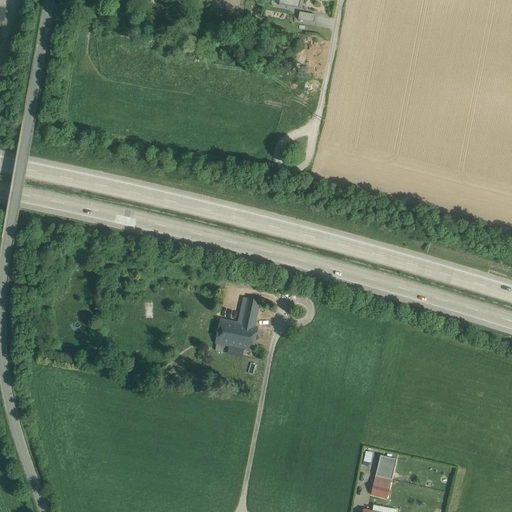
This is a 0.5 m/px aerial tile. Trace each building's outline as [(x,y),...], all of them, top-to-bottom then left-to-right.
[(279,0),(278,5),(300,9),(301,0),(279,0)] [(248,275),(226,270),(224,279),(240,283),(246,285),(248,275)] [(246,314),(241,314),(239,325),(222,321),(217,343),(224,344),(252,350),(257,328),(253,327),(258,302),(249,300),(246,314)] [(224,344),(217,343),(216,351),(222,352),(224,344)] [(363,465),(371,466),(373,452),(365,451),(363,465)] [(396,460),(381,456),(376,476),(391,480),(396,460)] [(391,480),(376,476),(371,495),(387,499),(391,480)]
